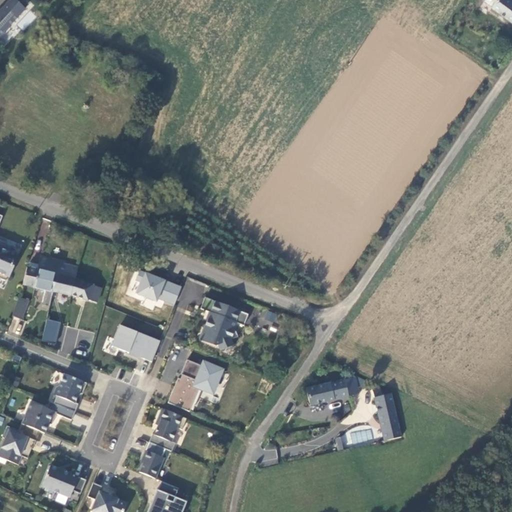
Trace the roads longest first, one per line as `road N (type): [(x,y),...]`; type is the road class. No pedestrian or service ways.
road 1 (residential): [(0,185),(331,321)]
road 2 (unclassified): [(331,321),(511,64)]
road 3 (unclassified): [(331,321),(257,441),(233,511)]
road 4 (residential): [(110,384),(82,450),(99,458),(113,463),(142,397)]
